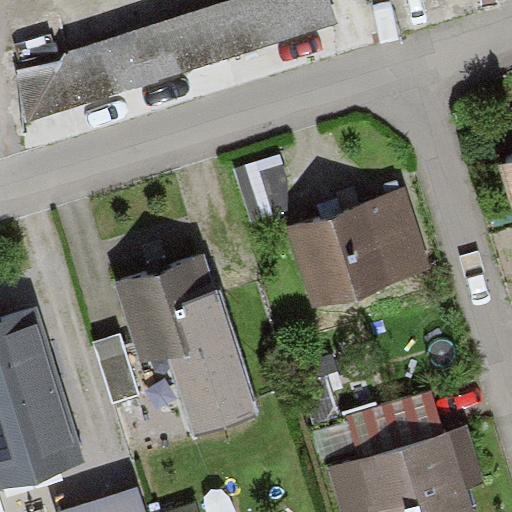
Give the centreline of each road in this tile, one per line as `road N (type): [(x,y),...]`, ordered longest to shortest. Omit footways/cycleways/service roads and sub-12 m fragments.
road 1 (residential): [(396,74),(0,189)]
road 2 (residential): [(396,74),(511,427)]
road 3 (residential): [(511,22),(396,74)]
